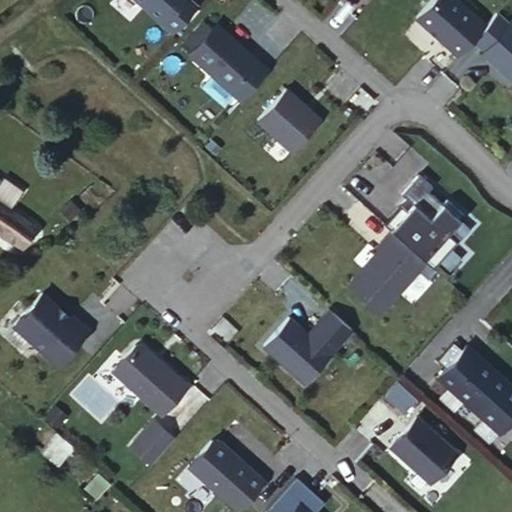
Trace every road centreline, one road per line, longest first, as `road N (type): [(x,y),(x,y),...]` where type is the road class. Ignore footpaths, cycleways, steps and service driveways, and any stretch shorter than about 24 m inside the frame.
road 1 (unclassified): [(249,250),(181,322),(313,449)]
road 2 (residential): [(249,250),(44,67)]
road 3 (unclassified): [(399,98),(249,250)]
road 4 (residential): [(399,98),(285,0)]
road 5 (unclassified): [(511,191),(399,98)]
road 6 (unknown): [(511,285),(406,381)]
